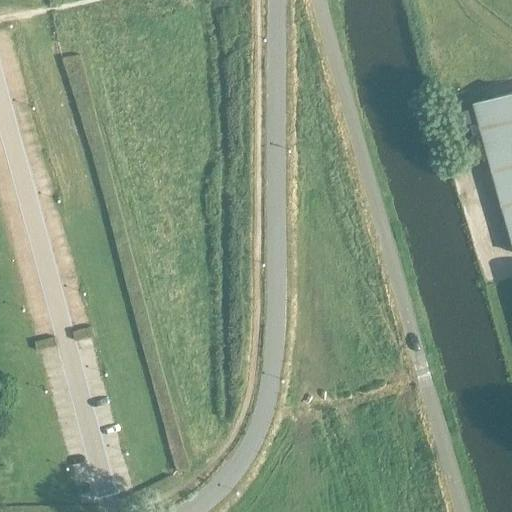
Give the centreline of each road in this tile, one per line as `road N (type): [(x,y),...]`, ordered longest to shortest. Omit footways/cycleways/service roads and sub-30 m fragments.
road 1 (unknown): [(261,0),(257,283),(243,416),(205,466),(128,511)]
road 2 (unclassified): [(465,511),(321,0)]
road 3 (unclassified): [(274,343),(277,0)]
road 4 (residential): [(193,511),(252,444),(274,343)]
